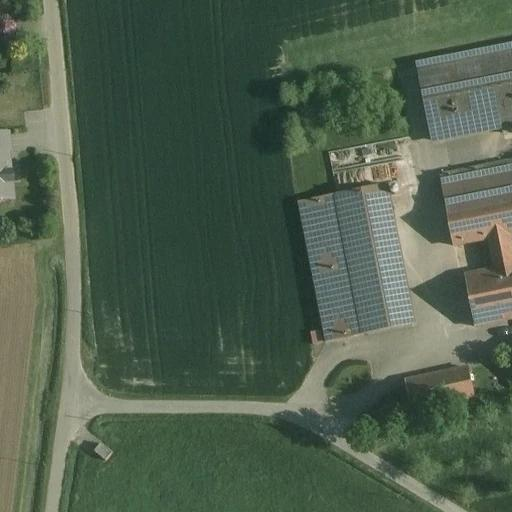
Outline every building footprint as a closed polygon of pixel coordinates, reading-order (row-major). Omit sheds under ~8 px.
[(511,50),(418,69),(432,142),(511,126),(511,50)] [(5,137),(0,137),(0,202),(9,201),(4,154),(6,154),(5,137)] [(439,178),(447,212),(511,198),(511,172),(510,164),(439,178)] [(414,325),(386,189),(337,199),(299,206),(326,343),(414,325)] [(511,236),(511,198),(447,212),(454,249),(488,241),(494,271),(511,267),(511,256),(508,238),(511,236)] [(511,267),(494,271),(464,276),(475,329),(511,321),(511,267)] [(474,401),(468,370),(407,384),(411,414),(474,401)] [(113,455),(101,446),(94,454),(106,463),(113,455)]
